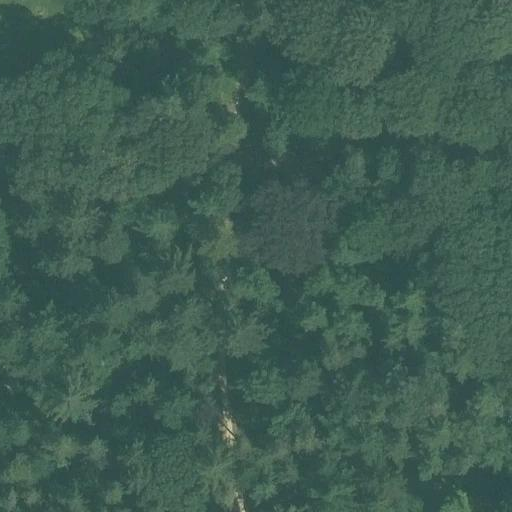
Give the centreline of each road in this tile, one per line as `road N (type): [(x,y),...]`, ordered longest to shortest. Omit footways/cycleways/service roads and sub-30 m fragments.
road 1 (track): [(511,328),(331,198),(262,174),(229,163),(0,152)]
road 2 (track): [(475,0),(485,14),(478,81),(448,200),(442,272)]
